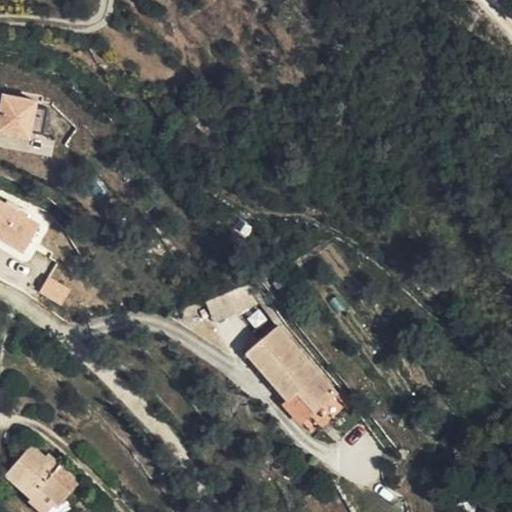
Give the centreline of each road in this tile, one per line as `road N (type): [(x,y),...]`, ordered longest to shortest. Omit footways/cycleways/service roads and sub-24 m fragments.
road 1 (unknown): [(69,343),(99,318),(120,313),(192,326),(322,459),(345,464),(358,456)]
road 2 (track): [(216,511),(143,406),(33,312),(0,298)]
